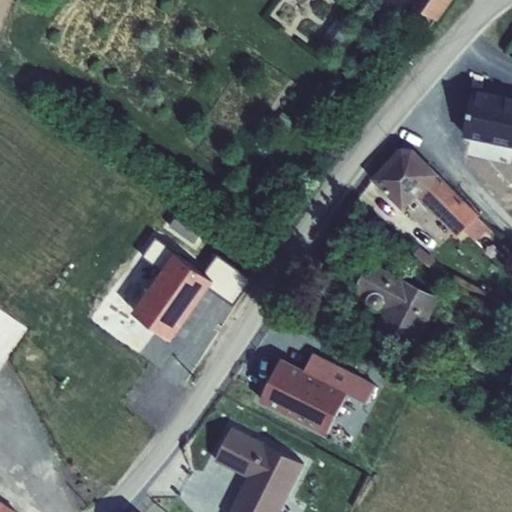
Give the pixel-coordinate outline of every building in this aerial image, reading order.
[(425,0),(421,6),(439,19),(451,0),(425,0)] [(511,91),(468,82),(458,132),(511,143),(511,91)] [(401,147),(370,178),(402,210),(416,196),(439,219),(441,217),(451,228),(458,236),(465,230),(477,243),(491,229),(438,175),(439,174),(412,148),(401,147)] [(237,304),(256,279),(213,248),(202,265),(182,253),(141,311),(167,330),(203,280),(237,304)] [(400,276),(369,261),(353,292),(366,298),(366,302),(367,305),(372,309),(376,310),(380,309),(383,307),(384,308),(373,329),(412,349),(438,298),(401,278),(400,276)] [(0,370),(14,379),(41,341),(0,311),(0,370)] [(511,319),(509,313),(497,319),(503,332),(511,328),(511,319)] [(367,400),(377,379),(314,348),(306,365),(278,352),(256,396),(326,430),(346,389),(367,400)] [(279,511),(304,464),(231,426),(214,461),(246,477),(228,511),(279,511)] [(0,511),(16,511),(0,501),(0,511)]
